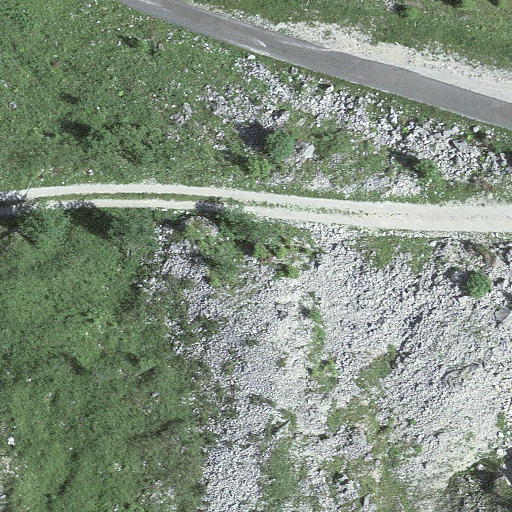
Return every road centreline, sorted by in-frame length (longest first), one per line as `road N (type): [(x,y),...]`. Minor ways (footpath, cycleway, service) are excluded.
road 1 (track): [(511,223),(384,226),(159,213),(0,224)]
road 2 (track): [(118,0),(511,126)]
